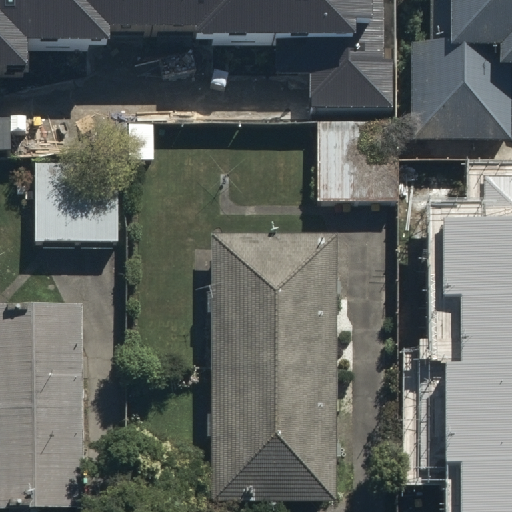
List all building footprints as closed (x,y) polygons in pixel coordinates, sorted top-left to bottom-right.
[(0,0),(0,76),(28,76),(28,52),(107,52),(107,37),(309,38),(309,115),(393,115),(393,54),(383,54),(383,0),(0,0)] [(511,0),(429,0),(429,61),(407,61),(407,157),(511,157),(511,98),(511,97),(511,0)] [(314,135),(314,216),(358,217),(358,224),(391,224),(391,216),(396,216),(396,135),(314,135)] [(33,169),(33,256),(117,257),(117,169),(33,169)] [(511,511),(511,178),(484,178),(484,217),(440,217),(440,297),(460,297),(459,361),(445,360),(445,462),(462,462),(462,511),(511,511)] [(334,511),(335,252),(211,252),(210,511),(334,511)] [(84,511),(80,323),(0,324),(0,511),(84,511)]
